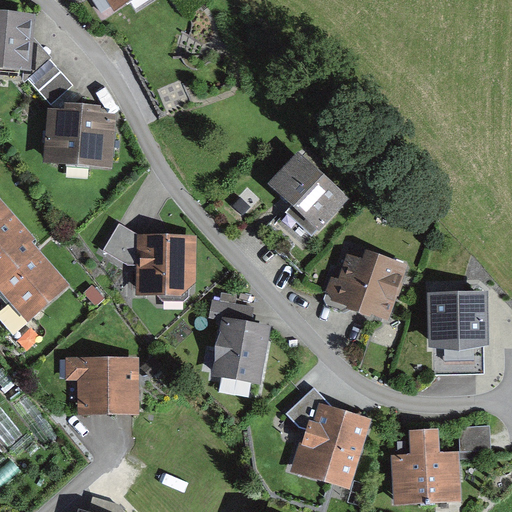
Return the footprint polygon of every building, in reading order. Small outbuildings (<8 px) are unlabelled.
[(0,19),(0,69),(24,72),(28,22),(0,19)] [(109,120),(54,116),(51,165),(107,168),(109,120)] [(270,191),(317,234),(344,206),(296,162),(270,191)] [(0,273),(27,250),(32,245),(0,210),(0,273)] [(192,245),(141,244),(140,295),(191,296),(192,245)] [(27,250),(0,273),(0,299),(23,325),(63,289),(27,250)] [(385,320),(402,270),(350,253),(333,303),(385,320)] [(485,300),(432,302),(434,352),(487,350),(485,300)] [(259,385),(267,334),(226,327),(217,378),(259,385)] [(134,363),(71,364),(71,384),(81,384),(82,414),(135,413),(134,363)] [(346,489),(366,427),(322,413),(309,451),(302,449),(295,472),(346,489)] [(396,462),(397,506),(457,505),(456,461),(437,462),(436,442),(413,443),(413,462),(396,462)]
